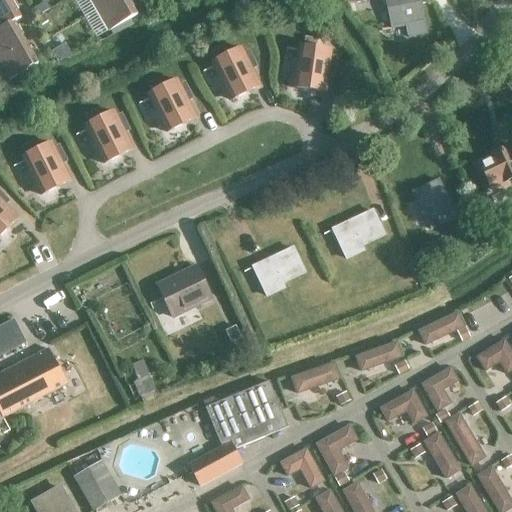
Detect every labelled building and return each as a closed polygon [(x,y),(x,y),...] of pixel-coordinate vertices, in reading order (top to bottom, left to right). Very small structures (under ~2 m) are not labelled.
[(9,0),(2,0),(0,1),(0,29),(20,18),(9,0)] [(114,0),(89,0),(96,11),(114,0)] [(137,16),(127,0),(114,0),(96,11),(108,32),(137,16)] [(425,34),(423,22),(418,0),(385,0),(391,29),(406,26),(408,37),(425,34)] [(0,57),(25,43),(13,23),(20,19),(20,18),(0,29),(0,57)] [(25,43),(0,57),(0,65),(9,81),(37,64),(25,43)] [(330,57),(331,52),(299,47),(293,89),(325,93),(328,71),(334,72),(336,58),(330,57)] [(241,49),(212,64),(230,101),(259,87),(249,67),(254,64),(248,52),(243,54),(241,49)] [(179,86),(176,81),(147,96),(166,133),(195,119),(185,99),(190,96),(184,84),(179,86)] [(116,118),(113,113),(84,127),(103,165),(132,150),(122,131),(127,128),(121,115),(116,118)] [(53,149),(51,144),(22,159),(40,196),(69,182),(59,162),(65,159),(58,146),(53,149)] [(505,188),(503,183),(511,178),(511,158),(507,148),(497,153),(499,156),(480,165),(493,194),(505,188)] [(426,222),(452,209),(439,180),(412,193),(426,222)] [(0,236),(17,220),(2,204),(6,200),(0,193),(0,236)] [(359,248),(384,236),(372,212),(333,230),(343,251),(357,244),(359,248)] [(281,285),(305,274),(293,249),(253,268),(263,288),(279,281),(281,285)] [(158,287),(173,319),(211,300),(196,269),(158,287)] [(464,329),(457,314),(417,333),(424,348),(464,329)] [(0,343),(5,354),(25,344),(13,321),(0,327),(0,343)] [(511,353),(504,340),(475,358),(484,374),(498,364),(506,376),(511,372),(511,353)] [(360,374),(402,359),(396,343),(354,358),(360,374)] [(0,420),(68,386),(49,350),(0,375),(0,420)] [(296,396),(339,381),(334,365),(290,379),(296,396)] [(450,368),(420,386),(436,415),(451,406),(443,392),(459,383),(450,368)] [(234,451),(287,428),(268,383),(205,409),(220,446),(230,442),(234,451)] [(412,391),(379,410),(386,425),(406,413),(412,426),(427,418),(412,391)] [(443,423),(470,469),(485,459),(459,414),(443,423)] [(349,426),(314,445),(333,479),(348,470),(338,452),(358,442),(349,426)] [(438,434),(423,443),(445,481),(460,472),(438,434)] [(199,488),(241,465),(230,443),(188,466),(199,488)] [(306,449),(279,464),(287,479),(299,471),(309,491),(324,483),(306,449)] [(92,511),(93,511),(121,497),(101,462),(73,478),(92,511)] [(476,477),(496,511),(506,511),(511,509),(511,503),(491,468),(476,477)] [(372,511),(357,484),(341,492),(352,511),(372,511)] [(484,511),(470,486),(454,496),(464,511),(484,511)] [(210,504),(213,511),(232,511),(250,502),(242,487),(210,504)] [(73,511),(62,489),(44,498),(48,507),(39,511),(73,511)] [(340,511),(329,491),(314,500),(320,511),(340,511)]
